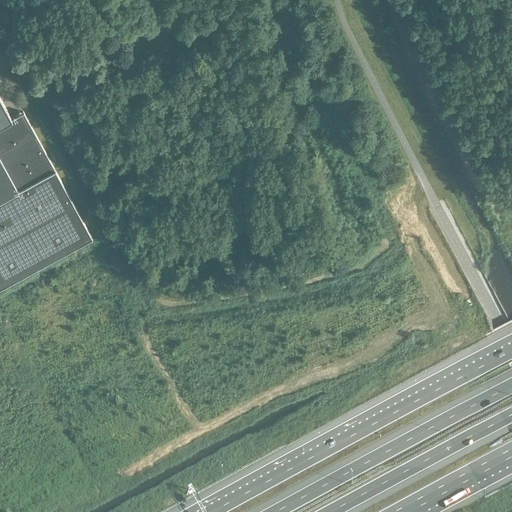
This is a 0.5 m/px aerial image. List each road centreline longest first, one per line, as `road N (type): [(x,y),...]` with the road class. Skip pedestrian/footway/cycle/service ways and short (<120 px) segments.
road 1 (motorway): [(511,349),(212,511)]
road 2 (track): [(275,265),(131,0)]
road 3 (motorway): [(511,384),(274,511)]
road 4 (motorway): [(328,511),(511,412)]
road 5 (motorway): [(401,511),(511,451)]
road 6 (track): [(157,46),(53,106)]
